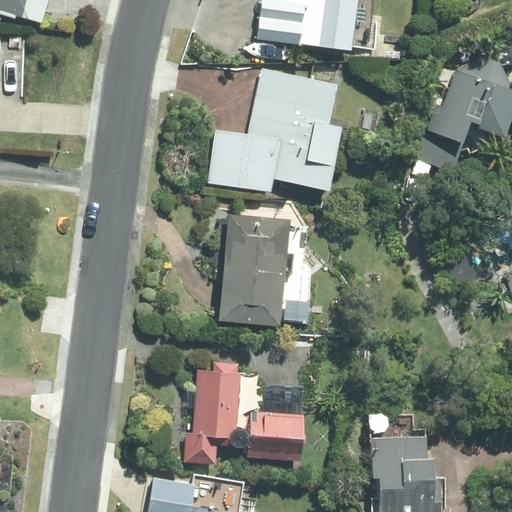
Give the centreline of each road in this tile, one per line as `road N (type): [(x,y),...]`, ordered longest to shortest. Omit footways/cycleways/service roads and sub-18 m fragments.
road 1 (residential): [(146,0),(120,95),(73,511)]
road 2 (unknown): [(511,415),(487,406),(411,209)]
